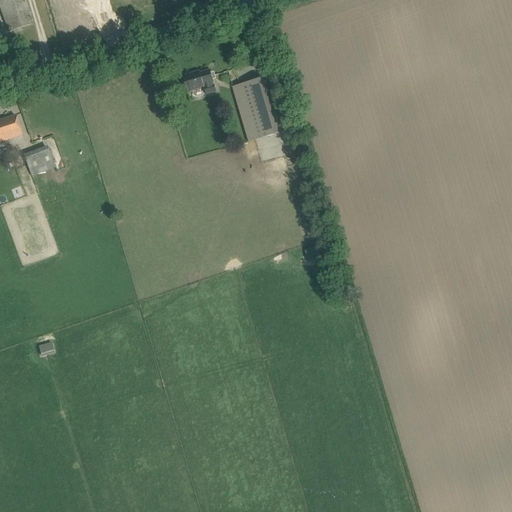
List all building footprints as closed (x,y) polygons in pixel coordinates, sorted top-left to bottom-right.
[(33,24),(30,14),(25,0),(0,0),(0,6),(5,20),(6,22),(9,32),(33,24)] [(186,77),(183,78),(186,88),(187,91),(190,90),(190,92),(204,88),(206,95),(217,92),(214,83),(213,81),(216,80),(214,73),(211,73),(210,70),(200,73),(200,71),(186,75),(186,77)] [(232,88),(235,97),(248,142),(279,133),(263,79),(232,88)] [(0,120),(0,142),(22,135),(15,116),(0,120)] [(44,164),(52,161),(46,146),(38,149),(44,164)] [(317,250),(304,254),(307,262),(320,258),(320,257),(317,250)] [(39,353),(53,351),(52,343),(38,345),(39,353)]
